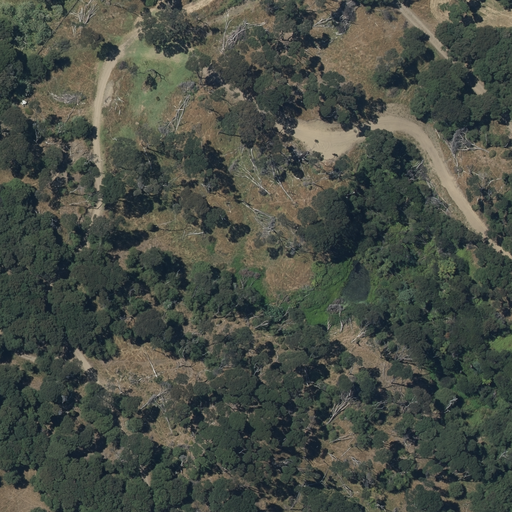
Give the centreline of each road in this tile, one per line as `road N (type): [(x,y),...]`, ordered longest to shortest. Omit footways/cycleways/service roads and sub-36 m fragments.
road 1 (track): [(240,0),(143,35),(119,64),(105,189),(47,291),(101,385),(149,488),(150,511)]
road 2 (track): [(392,0),(511,115)]
